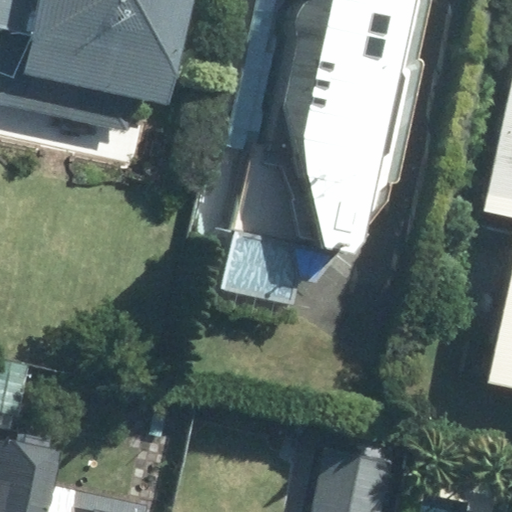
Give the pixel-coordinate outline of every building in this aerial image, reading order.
[(126,100),(153,105),(173,0),(0,0),(0,105),(120,129),(126,100)] [(414,0),(249,0),(200,228),(321,254),(375,181),(414,0)] [(511,115),(511,0),(508,0),(484,109),(511,115)] [(511,115),(484,109),(461,211),(504,221),(511,222),(511,115)] [(511,222),(504,221),(467,380),(511,390),(511,222)] [(20,364),(0,360),(0,419),(10,421),(20,364)] [(139,511),(141,505),(39,483),(46,450),(0,440),(0,511),(139,511)] [(316,445),(301,511),(371,511),(383,459),(316,445)]
